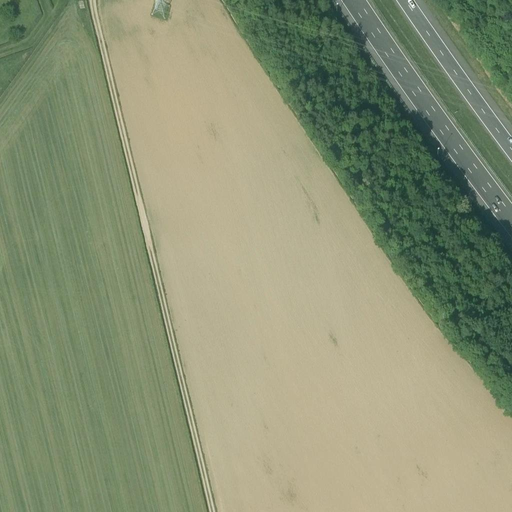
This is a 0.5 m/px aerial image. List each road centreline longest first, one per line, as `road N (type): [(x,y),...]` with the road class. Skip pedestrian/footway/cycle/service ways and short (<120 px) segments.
road 1 (track): [(211,511),(91,0)]
road 2 (motorway): [(349,0),(511,223)]
road 3 (motorway): [(511,148),(407,0)]
